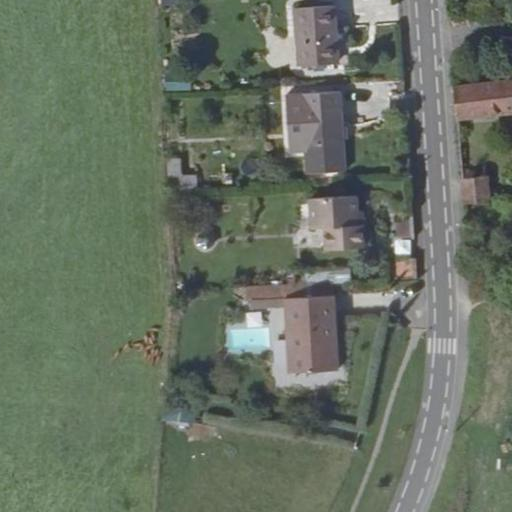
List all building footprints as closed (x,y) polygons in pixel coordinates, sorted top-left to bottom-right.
[(328,10),(291,10),(295,67),(331,65),(328,10)] [(511,88),(456,94),(459,124),(511,118),(511,88)] [(340,170),(335,94),(301,96),(306,173),(340,170)] [(194,174),(183,176),(179,157),(166,159),(171,189),(196,185),(194,174)] [(464,185),(467,209),(491,209),(488,184),(464,185)] [(354,248),(353,225),(349,225),(349,215),(347,198),(302,200),(303,229),(315,228),(316,250),(354,248)] [(375,282),(395,281),(409,281),(407,257),(374,259),(375,282)] [(327,284),(350,283),(349,269),(326,271),(327,284)] [(337,375),(334,295),(287,296),(291,377),(337,375)]
